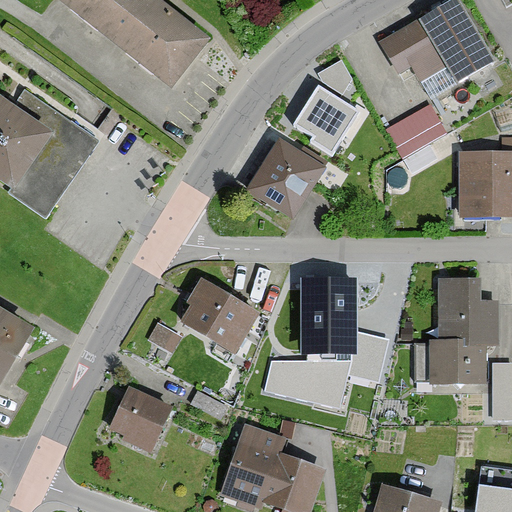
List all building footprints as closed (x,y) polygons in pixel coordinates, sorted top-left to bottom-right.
[(53,0),(52,2),(176,99),(214,50),(150,0),(53,0)] [(498,66),(459,4),(381,53),(400,82),(413,74),(423,89),(448,73),(460,91),(498,66)] [(320,81),(341,96),(355,77),(334,61),(320,81)] [(333,159),(360,113),(317,89),(290,135),(333,159)] [(0,187),(48,219),(98,146),(24,96),(14,111),(0,100),(0,187)] [(445,141),(429,112),(387,136),(402,165),(445,141)] [(327,175),(280,146),(248,197),(295,227),(327,175)] [(511,157),(461,158),(461,222),(511,222),(511,157)] [(482,284),(439,284),(438,345),(431,345),(431,349),(416,349),(416,390),(488,390),(488,351),(501,351),(501,307),(482,307),(482,284)] [(357,362),(357,286),(300,286),(301,361),(357,362)] [(188,312),(192,314),(183,330),(237,361),(261,320),(203,287),(188,312)] [(40,340),(0,317),(0,394),(4,397),(40,340)] [(149,346),(166,354),(174,338),(157,329),(149,346)] [(379,386),(389,342),(358,335),(351,363),(271,363),(264,393),(340,412),(348,378),(379,386)] [(109,439),(153,459),(173,414),(130,394),(109,439)] [(224,411),(197,397),(191,409),(218,423),(224,411)] [(312,511),(326,474),(282,458),(287,444),(245,429),(219,499),(256,511),(262,511),(265,507),(278,511),(312,511)] [(474,511),(511,511),(511,483),(508,508),(476,503),(474,511)] [(379,511),(440,511),(441,509),(386,490),(379,511)]
